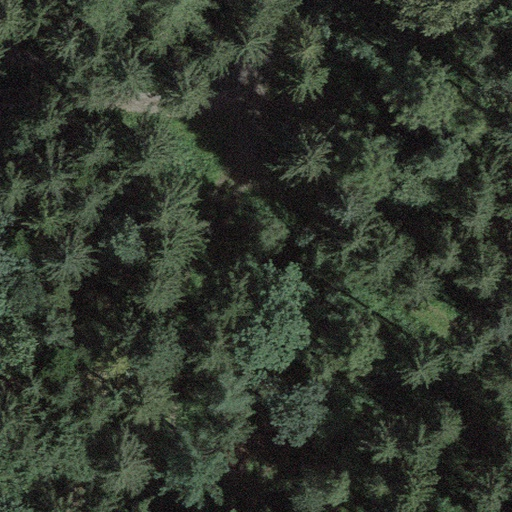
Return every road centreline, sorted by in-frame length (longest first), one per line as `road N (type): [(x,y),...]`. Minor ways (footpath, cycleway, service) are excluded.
road 1 (track): [(0,30),(250,127),(293,0)]
road 2 (track): [(250,127),(219,347),(177,511)]
road 3 (track): [(511,348),(349,185)]
